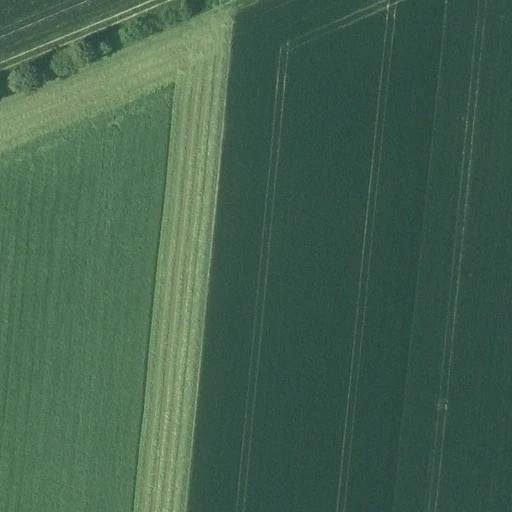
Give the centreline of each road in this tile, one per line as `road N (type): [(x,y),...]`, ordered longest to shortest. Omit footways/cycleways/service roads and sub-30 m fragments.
road 1 (track): [(0,117),(286,0)]
road 2 (track): [(0,84),(204,0)]
